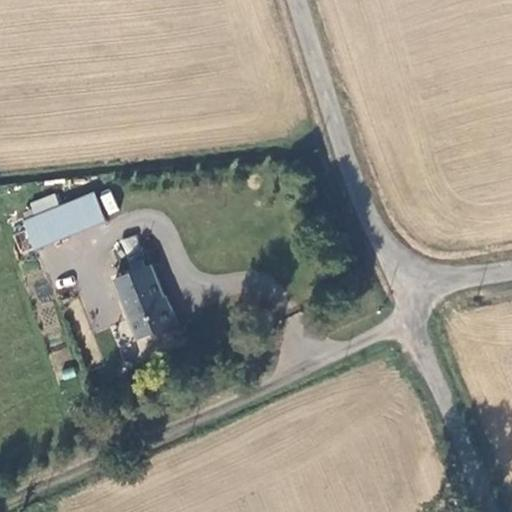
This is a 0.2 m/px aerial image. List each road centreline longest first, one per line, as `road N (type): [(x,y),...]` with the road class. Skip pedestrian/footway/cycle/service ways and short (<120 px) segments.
road 1 (unclassified): [(403,287),(357,188),(297,0)]
road 2 (unclassified): [(488,511),(403,287)]
